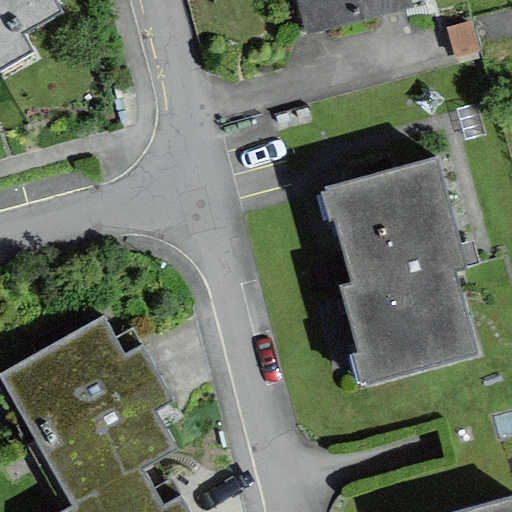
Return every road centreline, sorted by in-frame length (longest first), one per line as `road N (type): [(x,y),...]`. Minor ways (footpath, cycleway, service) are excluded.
road 1 (residential): [(281,511),(195,179)]
road 2 (residential): [(0,236),(195,179)]
road 3 (residential): [(195,179),(151,0)]
